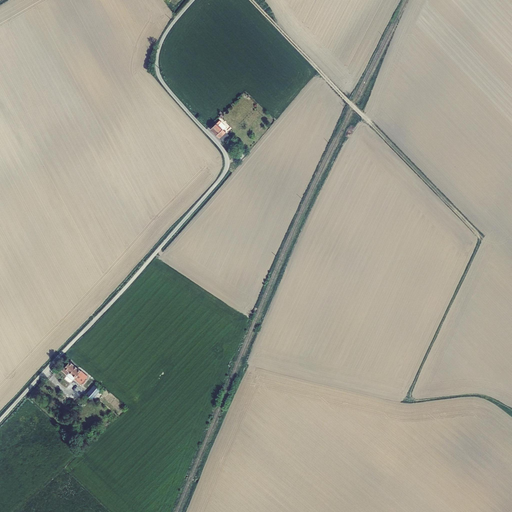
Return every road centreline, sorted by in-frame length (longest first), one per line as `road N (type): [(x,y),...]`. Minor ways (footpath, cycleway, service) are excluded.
road 1 (unclassified): [(0,420),(225,169),(222,148),(156,65),(167,29),(192,0)]
road 2 (track): [(481,237),(251,0)]
